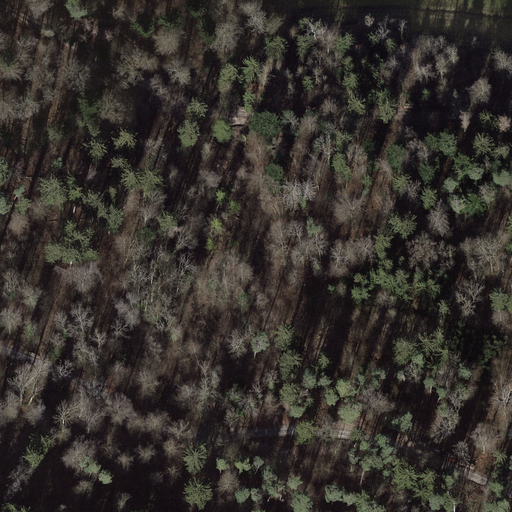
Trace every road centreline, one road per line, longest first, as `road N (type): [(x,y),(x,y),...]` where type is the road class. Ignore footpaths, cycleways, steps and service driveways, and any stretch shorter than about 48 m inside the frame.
road 1 (track): [(0,348),(182,436),(314,431),(371,438),(511,495)]
road 2 (track): [(511,122),(216,116),(0,5)]
